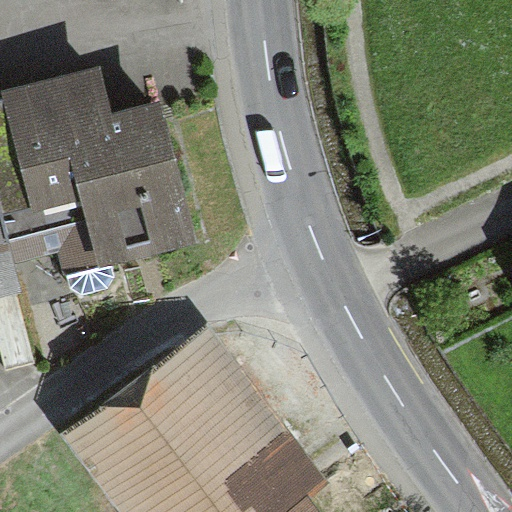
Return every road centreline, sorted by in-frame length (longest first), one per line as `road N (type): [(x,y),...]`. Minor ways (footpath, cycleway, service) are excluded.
road 1 (tertiary): [(480,511),(445,469),(333,285),(274,120),(261,0)]
road 2 (track): [(306,218),(0,441)]
